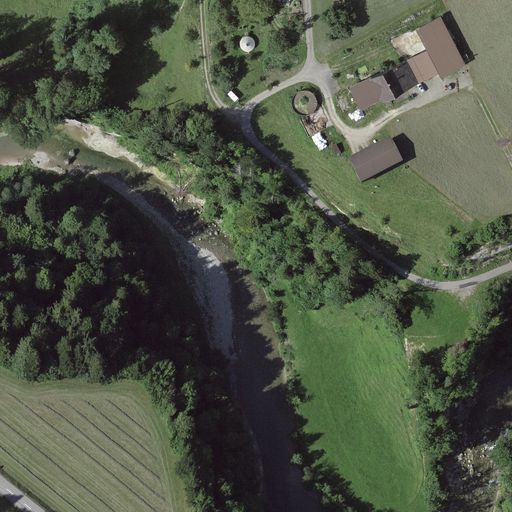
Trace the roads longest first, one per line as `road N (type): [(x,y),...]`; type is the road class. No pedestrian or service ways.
road 1 (unclassified): [(511,272),(460,279),(413,271),(378,254),(295,178),(248,108),(312,65)]
road 2 (track): [(511,132),(469,83),(361,132),(342,130),(312,65),(309,0)]
road 3 (track): [(248,108),(228,97),(213,68),(204,0)]
